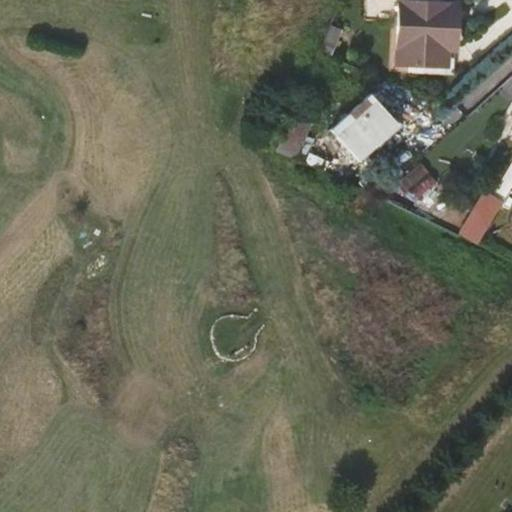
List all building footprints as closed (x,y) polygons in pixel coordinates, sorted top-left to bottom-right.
[(456,26),(457,5),(400,1),(396,66),(446,69),(447,26),(456,26)] [(332,57),(343,31),(332,27),(320,52),(332,57)] [(355,165),(396,128),(368,96),(330,130),(340,140),(335,143),(355,165)] [(275,151),(290,159),(299,138),(284,131),(275,151)] [(480,242),(502,197),(482,188),(460,232),(480,242)]
